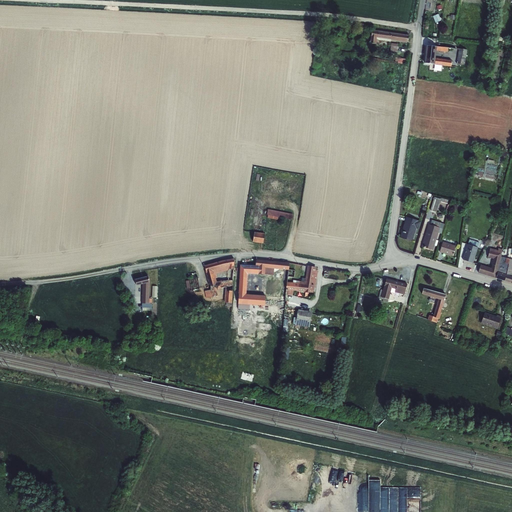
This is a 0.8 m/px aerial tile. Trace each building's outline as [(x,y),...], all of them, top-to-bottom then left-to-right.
[(396,40),(397,33),(370,30),(369,45),(376,46),(377,37),(396,40)] [(407,41),(409,34),(397,33),(396,40),(407,41)] [(392,41),(391,43),(389,43),(389,50),(393,51),(397,52),(397,49),(398,49),(399,42),(395,42),(392,41)] [(436,51),(436,47),(426,46),(424,63),(434,64),(434,65),(456,68),(457,61),(435,58),(436,51)] [(456,68),(455,73),(462,74),(464,65),(467,50),(459,49),(457,61),(456,68)] [(439,202),(440,199),(434,197),(430,210),(436,212),(439,202)] [(294,218),(295,213),(269,209),(268,214),(294,218)] [(406,217),(400,238),(412,242),(416,229),(418,230),(421,222),(406,217)] [(428,224),(422,247),(433,250),(438,233),(442,234),(445,224),(441,223),(433,220),(431,225),(428,224)] [(264,242),(265,233),(256,231),(254,241),(264,242)] [(443,242),(440,252),(452,256),(455,246),(443,242)] [(468,245),(463,260),(473,263),(477,248),(468,245)] [(497,272),(498,266),(502,249),(498,248),(498,252),(494,251),(495,249),(490,248),(488,257),(493,259),(491,268),(480,265),(478,273),(496,278),(497,272)] [(497,272),(496,278),(504,281),(506,275),(509,259),(511,249),(509,248),(507,258),(506,258),(504,267),(498,266),(497,272)] [(233,258),(203,264),(205,266),(206,272),(213,272),(214,274),(216,274),(228,270),(228,269),(234,267),(234,259),(233,258)] [(259,266),(258,275),(267,275),(267,272),(274,272),(274,270),(285,271),(286,271),(288,269),(289,263),(256,260),(256,266),(259,266)] [(265,307),(265,295),(247,294),(248,274),(258,275),(259,266),(256,266),(240,265),(238,293),(239,293),(238,309),(249,310),(249,306),(265,307)] [(286,290),(286,295),(293,296),(294,291),(313,293),(314,288),(315,288),(318,271),(316,271),(317,268),(307,266),(305,282),(299,281),(298,284),(287,282),(286,290)] [(206,272),(205,272),(209,284),(209,285),(211,290),(205,292),(206,299),(218,296),(217,289),(221,289),(222,296),(225,295),(224,303),(226,303),(226,306),(231,307),(234,267),(228,269),(228,270),(228,280),(217,282),(215,278),(217,278),(216,274),(214,274),(213,272),(206,272)] [(189,281),(186,281),(187,289),(190,289),(190,290),(200,289),(199,278),(191,279),(190,274),(188,274),(189,281)] [(148,277),(135,280),(136,286),(145,284),(144,308),(151,308),(152,299),(149,299),(150,283),(149,283),(148,277)] [(380,292),(378,299),(383,300),(382,301),(387,303),(388,299),(389,299),(391,288),(395,289),(395,292),(404,295),(407,284),(386,279),(384,286),(382,292),(380,292)] [(423,288),(422,294),(438,299),(433,317),(429,315),(427,320),(437,323),(438,318),(439,319),(441,313),(440,313),(444,301),(443,301),(445,295),(423,288)] [(294,319),(293,325),(295,325),(309,328),(312,312),(298,310),(296,319),(294,319)] [(484,312),(481,324),(497,329),(501,317),(497,315),(496,316),(484,312)]
